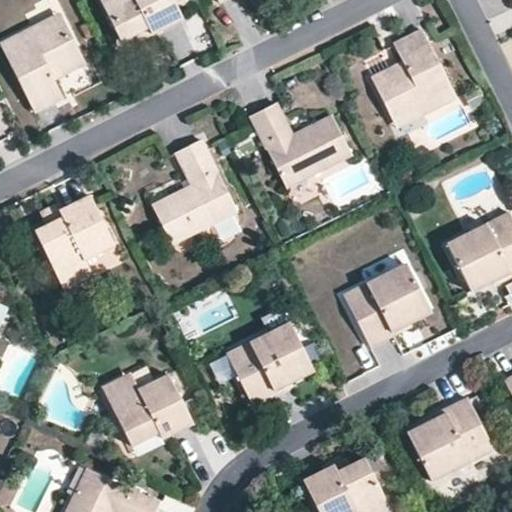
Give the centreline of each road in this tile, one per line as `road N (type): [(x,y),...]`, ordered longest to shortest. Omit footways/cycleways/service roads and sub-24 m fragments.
road 1 (residential): [(0,187),(374,0)]
road 2 (residential): [(511,332),(250,462),(229,479),(211,511)]
